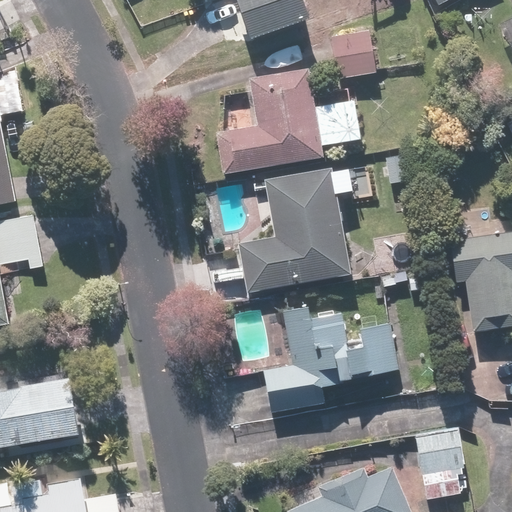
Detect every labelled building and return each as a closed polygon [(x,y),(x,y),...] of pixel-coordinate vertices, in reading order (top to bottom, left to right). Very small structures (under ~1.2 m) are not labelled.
[(217,0),(214,1),(228,44),(314,15),(308,0),(217,0)] [(378,71),(374,27),(334,32),(339,76),(378,71)] [(225,171),(325,153),(323,143),(363,136),(356,99),(316,107),(308,66),(249,77),(258,124),(218,131),(225,171)] [(0,203),(19,200),(2,116),(26,111),(17,68),(0,71),(0,203)] [(410,179),(406,155),(386,158),(389,182),(410,179)] [(353,269),(333,165),(265,178),(276,235),(238,243),(247,290),(353,269)] [(0,322),(12,320),(0,262),(29,257),(31,267),(46,264),(36,212),(0,218),(0,322)] [(511,230),(453,238),(458,279),(466,278),(472,326),(511,321),(511,230)] [(365,342),(350,345),(344,311),(313,316),(312,311),(288,315),(297,362),(263,368),(270,412),(327,402),(324,382),(399,369),(391,319),(362,324),(365,342)] [(0,385),(0,445),(83,430),(72,373),(0,385)] [(428,496),(462,490),(459,473),(467,472),(460,429),(417,436),(428,496)] [(291,509),(292,511),(414,511),(395,465),(367,477),(363,468),(322,485),(326,494),(291,509)] [(120,511),(118,494),(87,498),(84,472),(47,477),(50,497),(13,502),(10,484),(0,485),(0,511),(120,511)]
